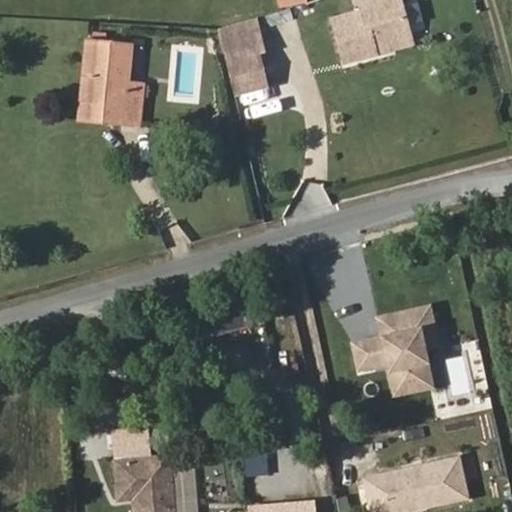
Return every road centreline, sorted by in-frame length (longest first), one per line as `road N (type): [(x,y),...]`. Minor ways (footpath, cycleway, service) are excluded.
road 1 (residential): [(511,178),(298,228),(0,318)]
road 2 (unknown): [(276,36),(303,73),(315,120),(317,152),(298,228)]
